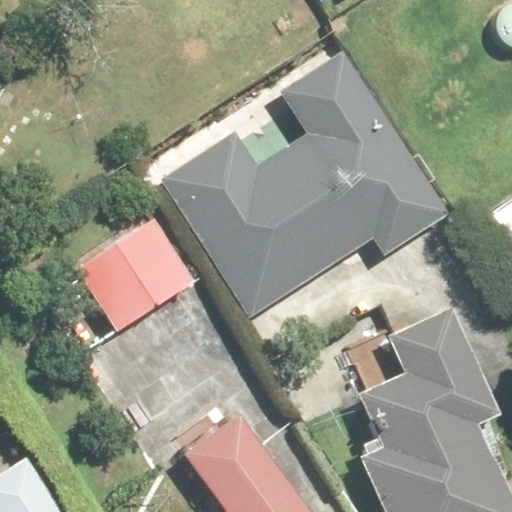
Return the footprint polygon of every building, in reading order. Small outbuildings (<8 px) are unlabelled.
[(322,0),(331,13),(351,0),(322,0)] [(433,224),(328,51),(262,92),(290,139),(242,168),(224,138),(148,184),(235,327),(358,253),(365,265),(433,224)] [(142,219),(56,274),(96,336),(182,281),(142,219)] [(364,448),(336,461),(359,511),(484,511),(451,439),(484,424),(434,320),(372,349),(387,380),(342,401),(364,448)] [(203,511),(286,511),(214,419),(162,460),(203,511)] [(511,461),(493,473),(511,505),(511,461)] [(44,511),(9,462),(0,467),(0,511),(44,511)]
